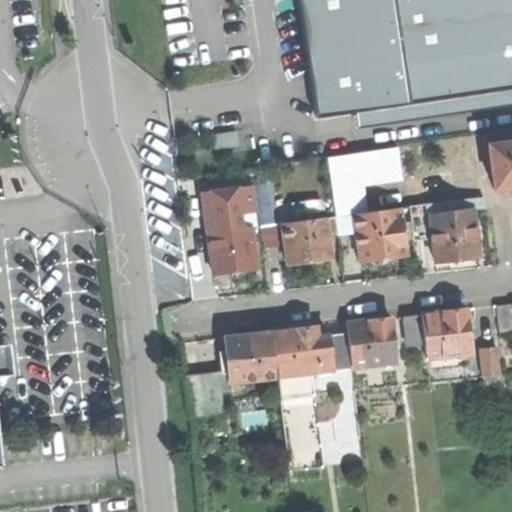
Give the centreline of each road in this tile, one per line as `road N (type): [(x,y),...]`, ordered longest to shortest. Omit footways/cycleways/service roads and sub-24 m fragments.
road 1 (tertiary): [(89,0),(102,127),(126,189),(162,511)]
road 2 (residential): [(511,284),(193,322)]
road 3 (unknown): [(321,0),(325,78),(311,87),(357,120),(389,130),(511,112)]
road 4 (unknown): [(100,104),(311,87)]
